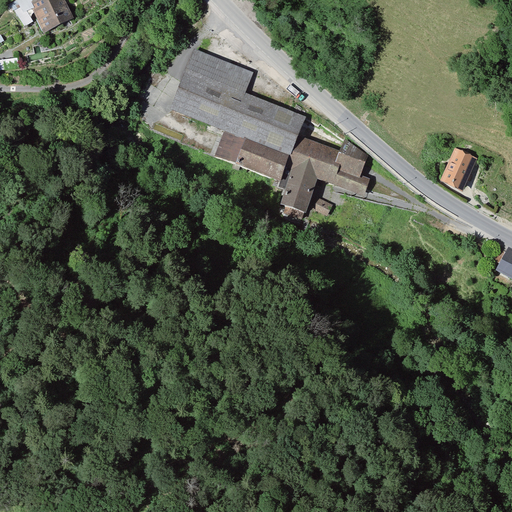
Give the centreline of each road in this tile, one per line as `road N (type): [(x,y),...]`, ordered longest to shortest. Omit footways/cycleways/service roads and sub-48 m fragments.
road 1 (secondary): [(220,0),(404,169),(511,239)]
road 2 (track): [(149,0),(106,65),(80,86),(0,86)]
